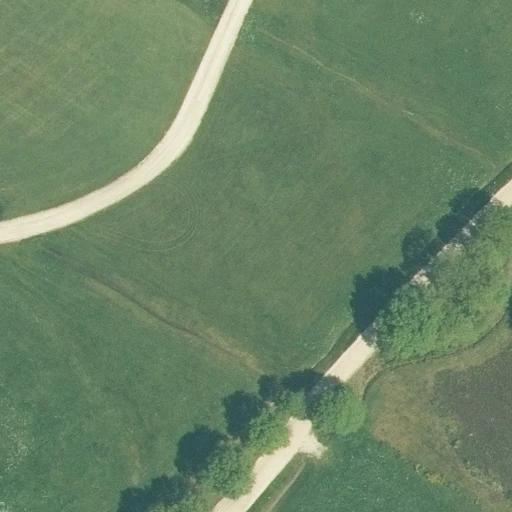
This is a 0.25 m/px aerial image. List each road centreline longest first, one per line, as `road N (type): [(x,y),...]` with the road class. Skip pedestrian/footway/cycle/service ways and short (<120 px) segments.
road 1 (track): [(511,190),(328,382),(293,439),(227,511)]
road 2 (track): [(239,0),(173,149),(111,195),(0,233)]
